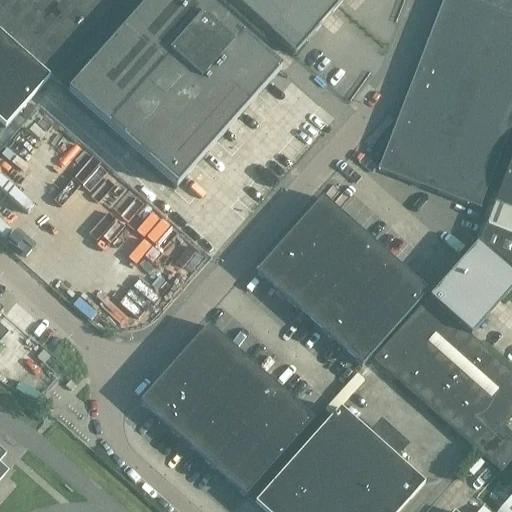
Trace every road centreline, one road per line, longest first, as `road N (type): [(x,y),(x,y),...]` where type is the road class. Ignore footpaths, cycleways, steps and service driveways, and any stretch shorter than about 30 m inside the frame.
road 1 (unclassified): [(431,0),(402,78),(119,374)]
road 2 (unclassified): [(119,374),(104,410),(114,443),(189,511)]
road 3 (unclassified): [(119,374),(0,267)]
